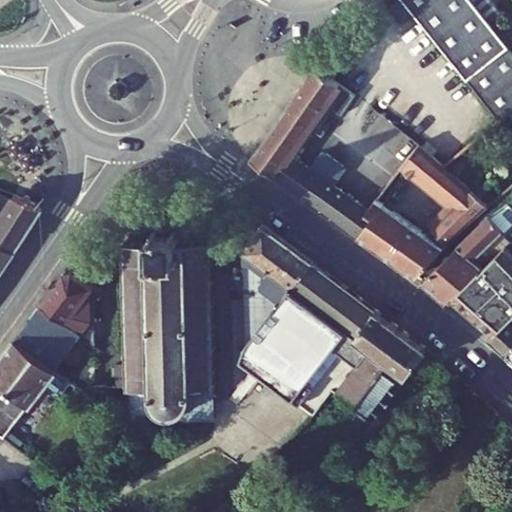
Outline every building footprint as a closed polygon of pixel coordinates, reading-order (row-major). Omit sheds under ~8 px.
[(511,47),(491,22),(473,0),(404,0),(503,121),(511,113),(511,47)] [(473,0),(491,22),(503,12),(491,0),(473,0)] [(413,14),(401,1),(393,8),(405,21),(413,14)] [(253,161),(302,195),(317,172),(294,156),(328,105),(344,116),(358,96),(320,69),(253,161)] [(379,200),(371,209),(370,211),(377,215),(362,236),(419,277),(463,228),(490,205),(446,167),(421,145),(406,165),(457,206),(431,237),(379,200)] [(302,195),(362,236),(377,215),(370,211),(371,209),(335,185),(348,166),(330,154),(317,172),(302,195)] [(0,243),(16,251),(45,206),(15,194),(11,199),(0,194),(0,243)] [(466,239),(424,281),(450,303),(455,298),(483,268),(488,266),(509,246),(511,242),(511,240),(507,235),(511,229),(511,205),(508,201),(491,216),(466,239)] [(314,262),(264,225),(246,249),(246,275),(266,292),(248,316),(249,345),(314,262)] [(155,232),(155,242),(128,243),(131,362),(117,363),(117,388),(132,387),(133,416),(134,422),(217,420),(213,241),(188,242),(187,232),(181,232),(181,227),(159,227),(159,233),(155,232)] [(0,275),(16,251),(0,243),(0,275)] [(511,319),(511,249),(509,246),(488,266),(483,268),(455,298),(498,334),(511,319)] [(330,275),(314,262),(249,345),(245,360),(264,375),(265,376),(271,350),(312,298),(330,275)] [(71,351),(83,360),(97,343),(96,287),(74,271),(64,274),(18,338),(45,360),(59,342),(68,351),(71,351)] [(427,349),(330,275),(271,350),(265,376),(272,381),(316,412),(335,388),(358,405),(391,361),(410,374),(416,366),(424,354),(427,349)] [(511,319),(498,334),(492,339),(508,353),(511,349),(511,319)] [(45,360),(18,338),(0,363),(0,433),(6,438),(46,386),(62,397),(73,383),(45,360)] [(432,360),(424,354),(416,366),(423,372),(432,360)] [(391,361),(358,405),(373,416),(382,415),(391,402),(394,404),(401,394),(399,392),(409,379),(410,377),(410,374),(391,361)] [(260,381),(259,380),(253,388),(255,389),(258,385),(266,390),(272,381),(265,376),(260,381)] [(106,388),(97,388),(97,402),(106,409),(106,388)]
